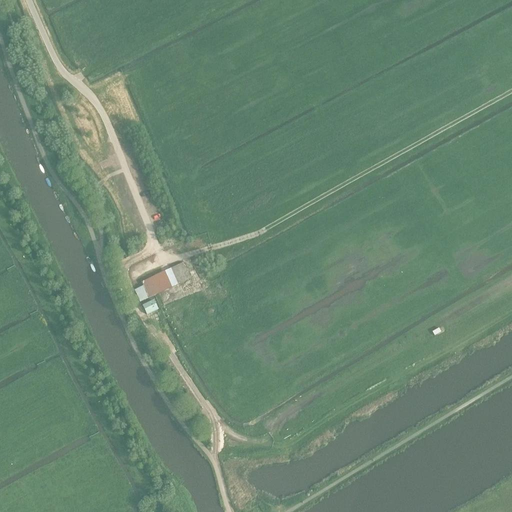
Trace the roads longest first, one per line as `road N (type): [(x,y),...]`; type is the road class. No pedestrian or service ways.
road 1 (track): [(162,264),(285,221),(511,93)]
road 2 (unclassified): [(96,104),(61,72),(28,0)]
